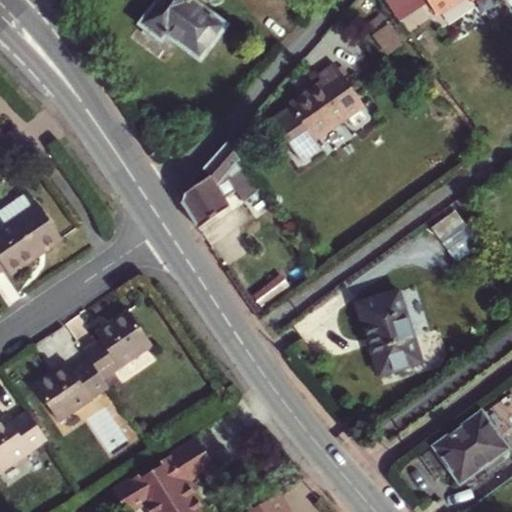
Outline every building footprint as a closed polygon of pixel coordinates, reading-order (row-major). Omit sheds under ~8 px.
[(157,0),(140,23),(161,40),(166,34),(200,60),(226,24),(194,0),(157,0)] [(398,24),(429,2),(428,0),(388,0),(383,4),(398,24)] [(428,0),(429,2),(439,15),(459,0),(428,0)] [(391,55),(407,44),(392,22),(376,32),(391,55)] [(290,106),(314,140),(364,105),(336,64),(318,77),(322,83),(290,106)] [(0,167),(25,151),(12,130),(7,134),(0,124),(0,116),(1,115),(0,113),(0,167)] [(229,205),(220,190),(216,184),(234,166),(239,173),(231,179),(241,195),(254,181),(229,141),(203,169),(208,176),(182,199),(195,221),(200,228),(229,205)] [(220,190),(231,179),(239,173),(234,166),(216,184),(220,190)] [(260,190),(254,181),(241,195),(246,201),(260,190)] [(0,215),(7,226),(0,230),(0,270),(6,267),(11,275),(64,240),(39,203),(34,207),(25,194),(0,211),(0,215)] [(461,208),(469,219),(476,213),(468,202),(461,208)] [(432,229),(440,240),(464,222),(469,219),(461,208),(432,229)] [(481,245),(464,222),(440,240),(457,262),(481,245)] [(381,375),(422,361),(399,292),(358,305),(381,375)] [(91,359),(104,380),(154,345),(130,310),(97,332),(102,340),(85,352),(91,359)] [(104,380),(91,359),(74,371),(69,363),(35,386),(60,422),(110,388),(104,380)] [(0,472),(48,440),(29,412),(13,424),(7,416),(0,420),(0,472)] [(509,449),(482,412),(436,446),(457,476),(463,478),(469,478),(484,466),(488,472),(505,459),(501,454),(509,449)] [(113,491),(126,511),(132,511),(145,505),(149,511),(204,511),(187,483),(204,473),(214,466),(198,440),(161,462),(163,465),(132,484),(130,481),(113,491)] [(214,466),(204,473),(206,476),(216,470),(214,466)] [(292,511),(280,492),(248,511),(292,511)]
